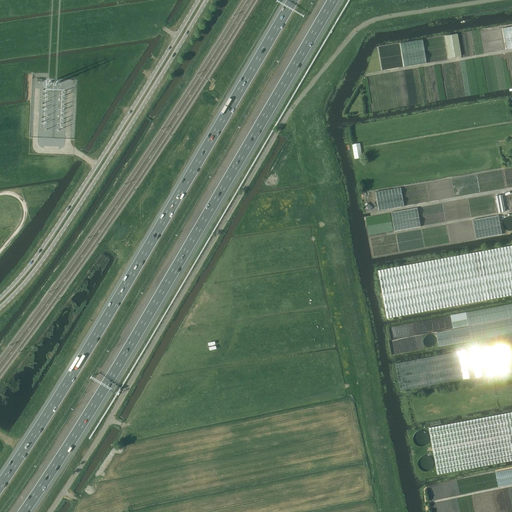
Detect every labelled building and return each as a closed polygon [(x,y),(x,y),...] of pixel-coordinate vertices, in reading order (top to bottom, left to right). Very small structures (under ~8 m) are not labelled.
[(511,25),(503,27),(507,48),(511,47),(511,25)] [(449,58),(461,56),(458,33),(446,36),(449,58)] [(363,157),(360,143),(352,144),(355,158),(363,157)] [(511,167),(503,168),(506,186),(511,185),(511,167)] [(452,178),(427,182),(430,201),(455,197),(452,178)] [(443,202),(446,220),(497,212),(494,194),(443,202)] [(502,195),(496,196),(499,213),(505,211),(502,195)] [(511,216),(510,216),(507,216),(505,217),(504,219),(503,221),(502,224),(503,226),(505,228),(507,230),(509,230),(511,230),(511,229),(511,216)] [(448,224),(422,227),(424,246),(450,243),(448,224)] [(511,245),(378,270),(387,318),(511,294),(511,245)] [(469,327),(436,333),(436,336),(438,347),(471,340),(511,332),(511,303),(466,312),(450,315),(453,328),(468,325),(469,327)] [(430,334),(428,334),(426,335),(425,336),(424,338),(423,340),(423,342),(424,344),(425,345),(427,347),(429,347),(431,347),(433,346),(434,345),(435,343),(436,341),(436,339),(435,338),(434,336),(432,335),(430,334)] [(457,351),(395,363),(400,390),(463,379),(511,369),(511,341),(508,342),(458,352),(457,351)] [(511,412),(429,428),(437,474),(511,460),(511,412)] [(426,454),(424,455),(422,455),(420,457),(419,458),(418,460),(417,463),(418,465),(418,467),(420,469),(421,470),(423,471),(425,471),(428,471),(430,470),(431,469),(433,467),(434,465),(434,463),(434,461),(433,459),(432,457),(430,456),(428,455),(426,454)]
